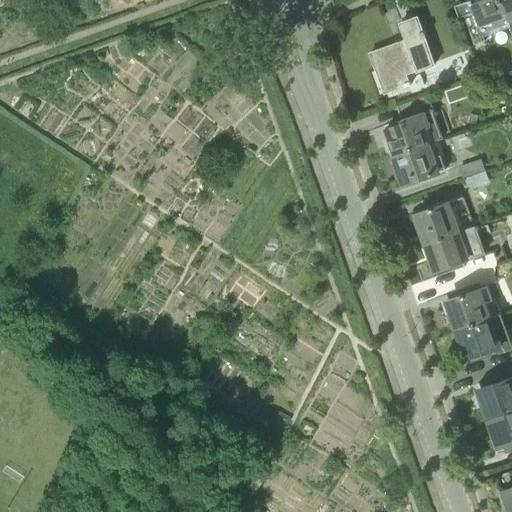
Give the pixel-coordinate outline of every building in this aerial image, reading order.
[(470,0),(480,27),(507,18),(499,0),(470,0)] [(508,22),(511,20),(511,0),(499,0),(507,18),(508,22)] [(417,73),(435,66),(418,17),(401,24),(408,43),(397,48),(395,44),(371,53),(377,71),(383,69),(391,91),(411,84),(408,75),(417,71),(417,73)] [(395,157),(429,143),(425,129),(432,127),(428,116),(430,115),(424,97),(398,106),(404,124),(385,130),(395,157)] [(405,184),(441,171),(446,170),(441,155),(436,157),(431,142),(429,143),(395,157),(405,184)] [(488,185),(484,173),(465,180),(469,191),(488,185)] [(426,243),(461,231),(453,207),(463,203),(461,198),(451,201),(451,202),(416,214),(417,219),(416,219),(420,231),(421,230),(426,243)] [(435,271),(471,258),(472,259),(476,257),(472,247),(468,249),(461,231),(426,243),(427,246),(426,246),(429,258),(431,257),(435,271)] [(457,330),(493,317),(482,289),(455,298),(456,301),(447,304),(457,330)] [(476,356),(503,346),(493,317),(457,330),(466,356),(475,353),(476,356)] [(488,419),(511,410),(511,377),(487,387),(488,389),(479,392),(488,419)] [(507,445),(511,442),(511,410),(488,419),(498,445),(506,442),(507,445)] [(508,511),(511,511),(511,488),(502,492),(508,511)]
